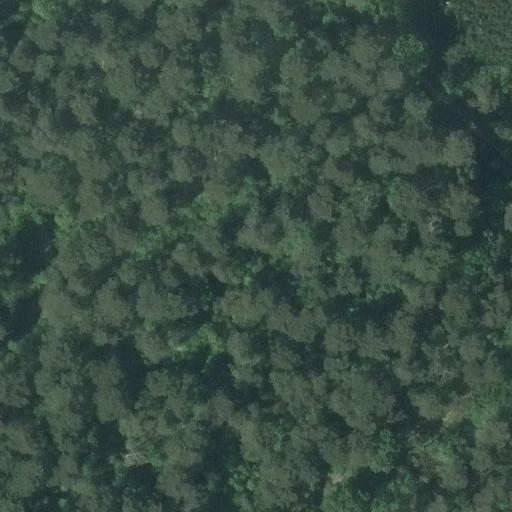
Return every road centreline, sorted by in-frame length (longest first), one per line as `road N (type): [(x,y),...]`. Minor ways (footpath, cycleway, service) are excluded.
road 1 (unknown): [(511,172),(329,0)]
road 2 (track): [(303,511),(511,380)]
